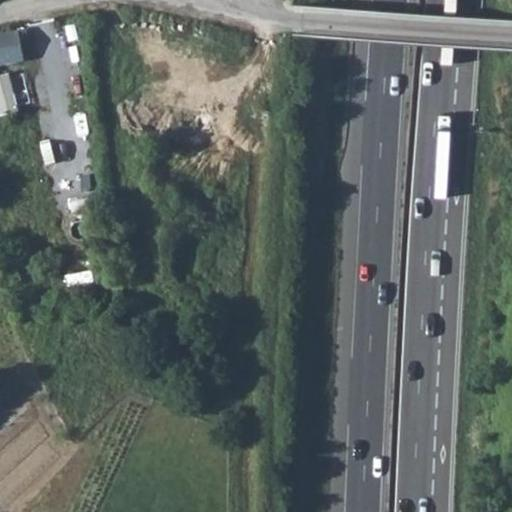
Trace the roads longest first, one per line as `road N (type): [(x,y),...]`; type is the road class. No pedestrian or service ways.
road 1 (trunk): [(413,511),(443,0)]
road 2 (trunk): [(440,511),(470,0)]
road 3 (trunk): [(390,0),(362,511)]
road 4 (unclassified): [(511,36),(278,19)]
